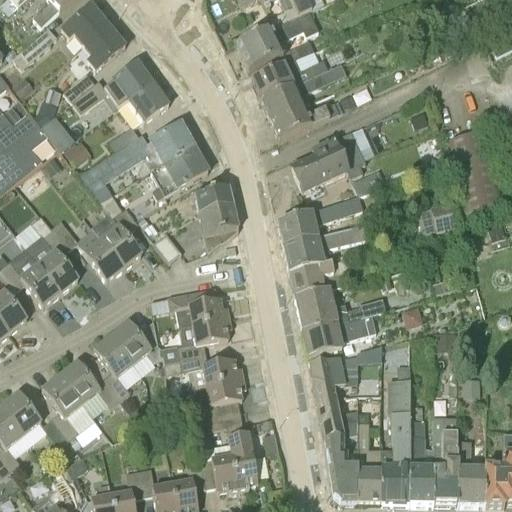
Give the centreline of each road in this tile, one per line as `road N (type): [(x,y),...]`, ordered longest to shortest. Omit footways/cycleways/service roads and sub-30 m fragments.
road 1 (residential): [(262,272),(141,296),(0,378)]
road 2 (residential): [(262,272),(236,147),(202,81),(152,21)]
road 3 (residential): [(311,511),(262,272)]
